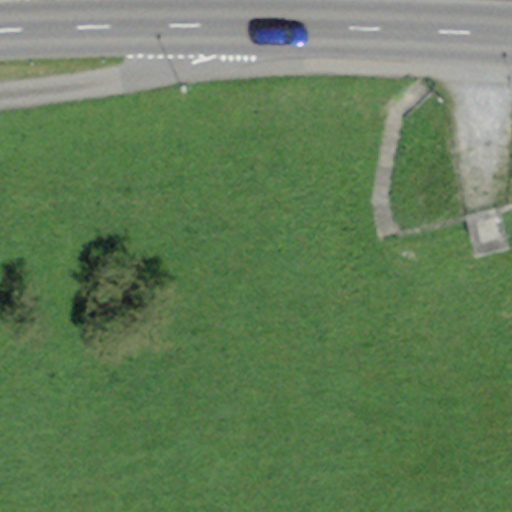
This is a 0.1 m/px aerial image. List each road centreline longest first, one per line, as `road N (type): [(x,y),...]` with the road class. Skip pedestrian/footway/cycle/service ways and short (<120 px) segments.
road 1 (residential): [(0,95),(167,69),(220,51),(252,25)]
road 2 (primary): [(511,34),(252,25)]
road 3 (primary): [(252,25),(0,30)]
road 4 (track): [(469,32),(488,202)]
